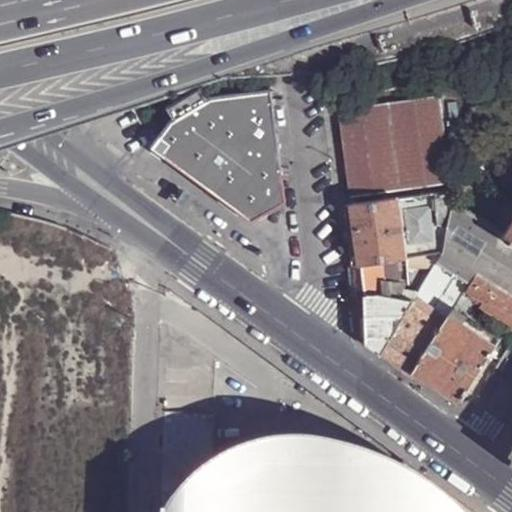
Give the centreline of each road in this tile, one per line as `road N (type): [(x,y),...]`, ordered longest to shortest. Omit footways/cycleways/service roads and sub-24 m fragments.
road 1 (motorway): [(0,124),(409,0)]
road 2 (tertiary): [(219,272),(511,488)]
road 3 (motorway): [(0,70),(306,0)]
road 4 (tertiary): [(219,272),(45,137)]
road 5 (tertiary): [(106,209),(219,272)]
